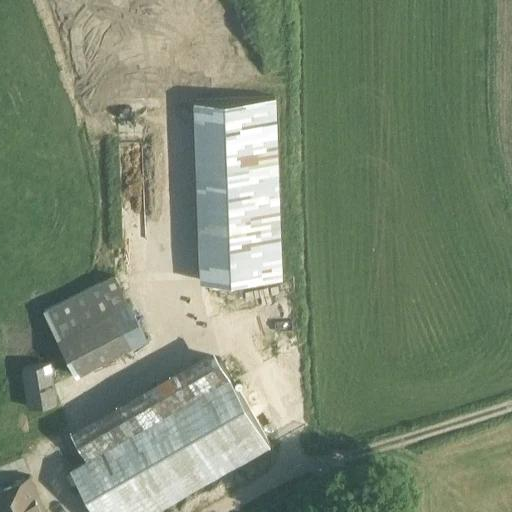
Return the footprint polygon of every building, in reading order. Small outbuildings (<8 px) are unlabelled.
[(274,96),(193,99),(201,281),(281,277),(274,96)] [(74,373),(146,340),(115,272),(42,305),(74,373)] [(28,407),(57,401),(51,361),(21,366),(28,407)] [(153,511),(271,444),(230,375),(71,467),(97,511),(153,511)] [(45,511),(31,476),(0,489),(0,511),(45,511)] [(376,489),(357,503),(363,511),(380,511),(389,506),(376,489)]
